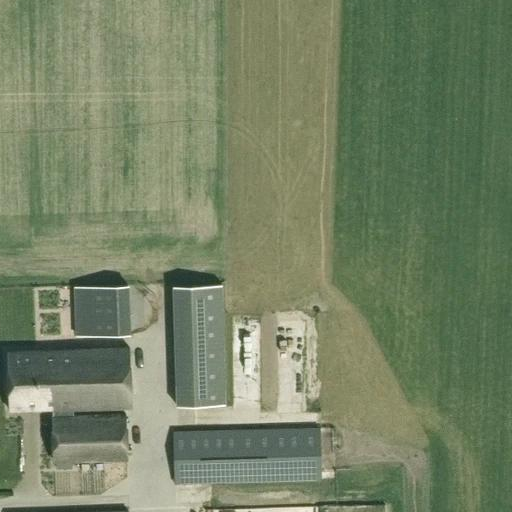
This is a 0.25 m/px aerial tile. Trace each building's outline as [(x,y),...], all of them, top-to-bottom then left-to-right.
[(178,405),(226,403),(222,283),(174,285),(178,405)] [(56,469),(73,469),(73,461),(128,459),(127,414),(74,416),(73,408),(133,406),(131,348),(8,352),(10,410),(52,409),(54,461),(57,461),(56,469)] [(318,367),(318,378),(334,377),(334,366),(318,367)] [(173,431),(174,485),(322,480),(321,427),(173,431)] [(196,511),(282,511),(283,501),(196,504),(196,511)]
